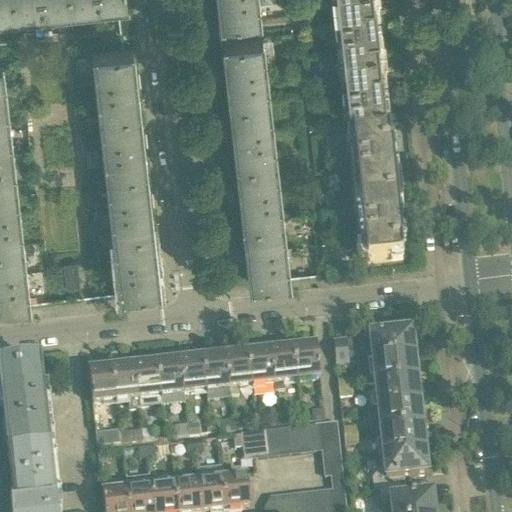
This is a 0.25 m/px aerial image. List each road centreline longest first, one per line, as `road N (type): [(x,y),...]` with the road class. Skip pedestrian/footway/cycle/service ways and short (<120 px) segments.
road 1 (residential): [(195,316),(157,0)]
road 2 (secondary): [(443,0),(470,280)]
road 3 (residential): [(195,316),(470,280)]
road 4 (secondary): [(470,280),(496,511)]
road 5 (secondary): [(511,219),(494,53),(497,0)]
road 6 (residential): [(0,338),(195,316)]
